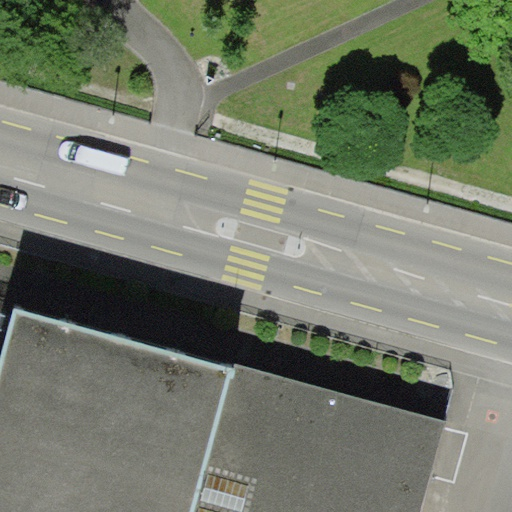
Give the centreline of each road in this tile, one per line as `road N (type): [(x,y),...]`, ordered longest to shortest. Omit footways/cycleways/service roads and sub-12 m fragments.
road 1 (primary): [(145,187),(511,287)]
road 2 (primary): [(145,187),(0,139)]
road 3 (primary): [(0,170),(145,187)]
